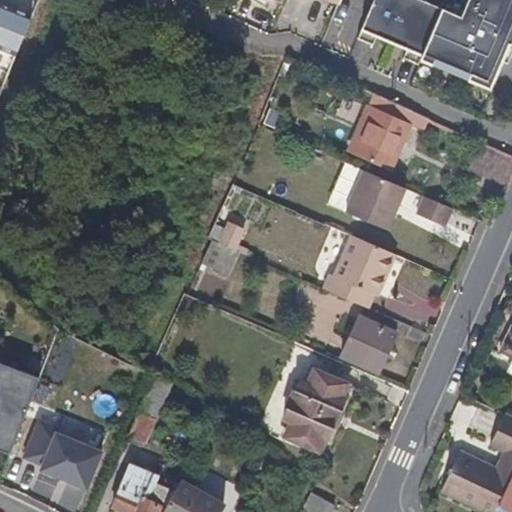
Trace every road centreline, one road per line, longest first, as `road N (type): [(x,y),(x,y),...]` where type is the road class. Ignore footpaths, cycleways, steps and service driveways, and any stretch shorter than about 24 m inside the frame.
road 1 (residential): [(180,0),(511,139)]
road 2 (residential): [(392,511),(511,220)]
